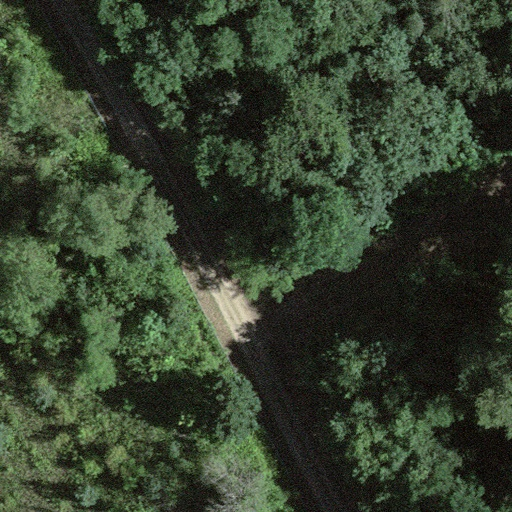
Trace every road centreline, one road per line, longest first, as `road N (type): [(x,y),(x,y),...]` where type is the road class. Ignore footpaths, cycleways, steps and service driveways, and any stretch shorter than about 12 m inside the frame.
road 1 (track): [(61,0),(338,511)]
road 2 (track): [(243,328),(511,196)]
